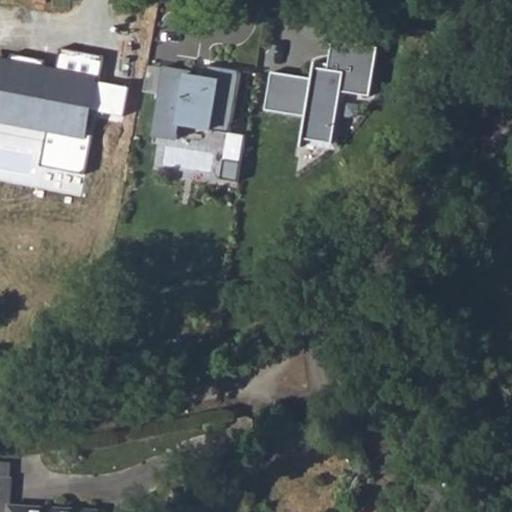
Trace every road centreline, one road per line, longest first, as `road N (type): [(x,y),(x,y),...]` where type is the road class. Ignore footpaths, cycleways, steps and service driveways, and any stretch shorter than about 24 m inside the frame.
road 1 (residential): [(319,347),(454,170),(511,117)]
road 2 (residential): [(0,417),(274,392)]
road 3 (residential): [(337,407),(511,470)]
